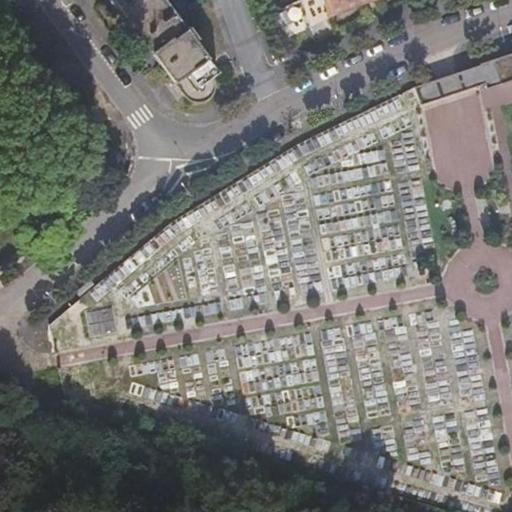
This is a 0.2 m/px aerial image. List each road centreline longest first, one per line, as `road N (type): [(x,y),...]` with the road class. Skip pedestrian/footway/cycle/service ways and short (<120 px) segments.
road 1 (residential): [(511,14),(216,138),(159,139)]
road 2 (unclassified): [(0,319),(150,189),(159,139)]
road 3 (residential): [(159,139),(53,0)]
road 4 (track): [(0,448),(103,511)]
